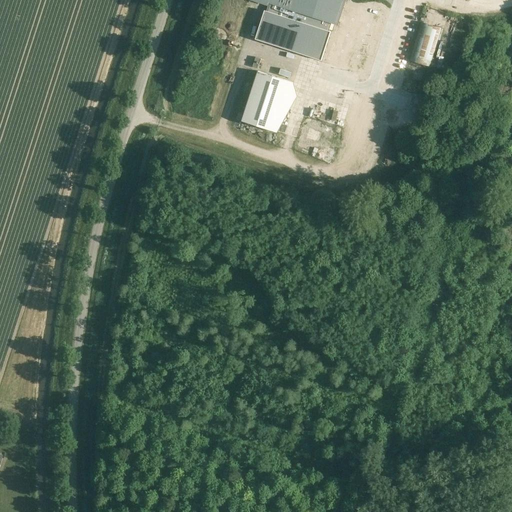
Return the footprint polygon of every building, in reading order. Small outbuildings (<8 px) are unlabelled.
[(254,36),(323,58),(333,28),(330,27),(333,19),(335,19),(341,0),(268,0),(267,7),(264,6),(254,36)] [(442,29),(421,23),(410,61),(430,67),(442,29)] [(262,58),(256,57),(253,66),(259,68),(262,58)] [(294,82),(258,71),(242,121),(277,133),(294,82)] [(294,82),(277,133),(297,96),(294,82)]
